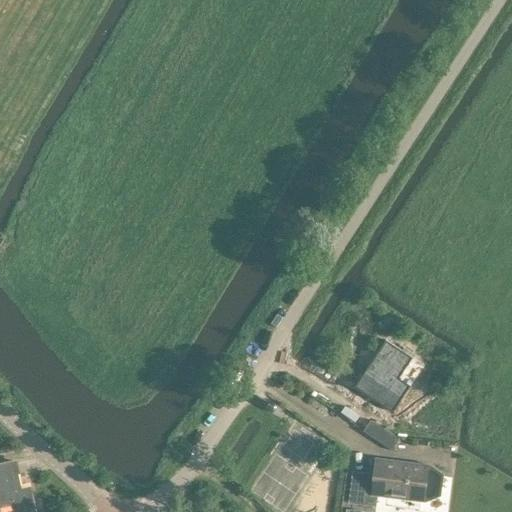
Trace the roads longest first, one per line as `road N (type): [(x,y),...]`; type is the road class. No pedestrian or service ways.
road 1 (unclassified): [(316,283),(501,0)]
road 2 (residential): [(140,511),(190,473),(316,283)]
road 3 (residential): [(105,511),(0,406)]
